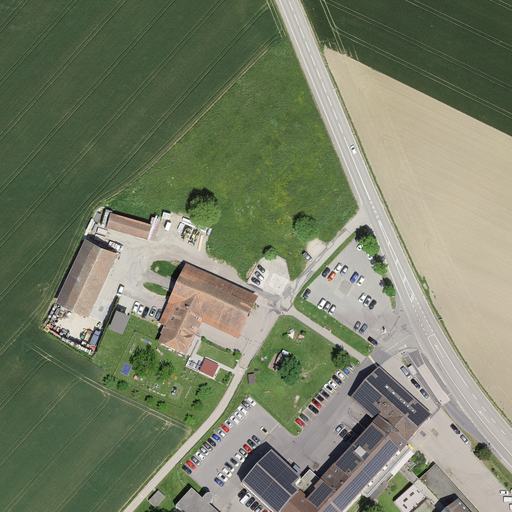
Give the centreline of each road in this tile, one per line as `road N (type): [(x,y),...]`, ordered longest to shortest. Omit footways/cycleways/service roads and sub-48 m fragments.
road 1 (tertiary): [(289,0),(425,327),(511,448)]
road 2 (track): [(134,511),(218,414),(294,291),(372,204)]
